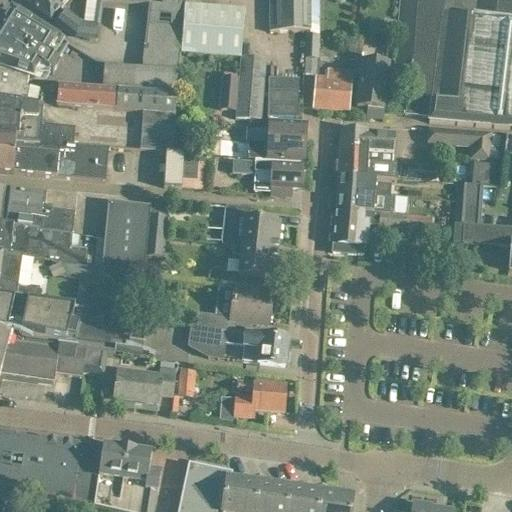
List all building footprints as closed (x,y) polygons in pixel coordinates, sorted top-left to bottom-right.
[(140,5),(141,0),(24,0),(23,2),(59,33),(91,43),(97,43),(99,27),(98,27),(101,1),(140,5)] [(269,0),(269,33),(305,34),(311,34),(310,0),(269,0)] [(511,0),(403,0),(395,65),(411,67),(404,116),(429,119),(428,124),(511,130),(511,0)] [(184,8),(161,5),(150,4),(145,46),(179,50),(184,8)] [(181,54),(240,59),(240,58),(244,12),(184,7),(181,54)] [(14,14),(11,12),(0,30),(0,71),(28,81),(32,82),(40,69),(51,76),(58,65),(57,64),(67,47),(14,14)] [(370,20),(369,36),(393,37),(394,22),(370,20)] [(305,59),(304,75),(319,77),(320,60),(319,60),(320,35),(311,34),(305,34),(303,59),(305,59)] [(240,58),(240,59),(239,80),(223,78),(220,112),(236,113),(236,121),(250,122),(250,130),(246,130),(246,143),(249,144),(248,160),(255,160),(267,161),(303,163),(305,125),(270,123),(262,122),(267,60),(240,58)] [(355,73),(354,77),(360,77),(357,108),(368,110),(367,120),(382,122),(389,64),(356,60),(355,73)] [(354,81),(354,77),(355,73),(328,70),(327,82),(314,81),(312,108),(348,111),(351,81),(354,81)] [(0,100),(38,107),(39,99),(38,94),(25,90),(28,81),(0,71),(0,100)] [(268,80),(268,118),(298,119),(298,81),(268,80)] [(57,107),(143,114),(174,116),(175,95),(68,88),(59,87),(57,107)] [(42,108),(38,107),(0,100),(0,119),(41,125),(42,108)] [(140,152),(166,154),(171,154),(174,119),(174,116),(143,114),(140,152)] [(75,128),(41,125),(0,119),(0,138),(15,140),(14,146),(65,150),(66,147),(74,147),(74,146),(75,128)] [(340,131),(339,149),(368,150),(367,161),(379,163),(379,155),(392,156),(394,135),(340,131)] [(501,136),(456,133),(455,148),(472,149),(471,161),(490,162),(490,160),(499,160),(501,137),(501,136)] [(109,149),(74,146),(74,147),(66,147),(65,150),(14,146),(15,140),(0,138),(0,174),(31,178),(105,184),(106,170),(109,149)] [(337,177),(376,180),(379,181),(379,163),(367,161),(368,150),(339,149),(337,177)] [(165,153),(163,190),(181,190),(182,182),(183,158),(183,155),(171,154),(166,154),(165,153)] [(197,158),(183,158),(182,182),(196,182),(197,158)] [(475,165),(473,187),(500,189),(502,162),(492,161),(491,166),(475,165)] [(244,164),(232,163),(232,175),(255,177),(254,193),(269,194),(269,190),(302,191),(303,167),(244,164)] [(337,177),(336,193),(390,197),(392,187),(376,186),(376,180),(337,177)] [(0,188),(0,226),(41,231),(72,236),(75,213),(44,209),(46,194),(0,188)] [(335,212),(394,217),(395,197),(390,197),(336,193),(335,212)] [(97,239),(93,269),(126,274),(145,276),(147,259),(148,238),(149,217),(150,209),(107,204),(104,240),(97,239)] [(454,226),(463,227),(479,228),(481,208),(455,206),(454,226)] [(233,247),(277,252),(280,223),(249,220),(250,210),(226,207),(223,227),(222,246),(233,247)] [(394,217),(335,212),(334,229),(333,254),(362,258),(363,249),(365,249),(366,226),(379,226),(378,229),(430,232),(431,219),(394,217)] [(166,219),(149,217),(148,238),(164,240),(166,219)] [(0,226),(0,258),(87,268),(89,253),(70,250),(72,236),(41,231),(0,226)] [(509,249),(508,273),(511,272),(511,229),(479,228),(463,227),(462,246),(509,249)] [(148,238),(147,259),(162,260),(164,240),(148,238)] [(277,252),(233,247),(232,256),(240,257),(238,277),(274,281),(277,252)] [(87,268),(0,258),(0,302),(121,319),(126,274),(93,269),(87,268)] [(209,330),(222,332),(236,334),(237,323),(268,327),(272,295),(233,291),(230,318),(198,315),(196,328),(209,330)] [(146,322),(121,319),(0,302),(0,332),(11,335),(22,337),(26,343),(60,349),(86,353),(106,356),(114,357),(115,352),(128,354),(130,347),(143,348),(146,322)] [(143,305),(141,319),(157,321),(160,307),(143,305)] [(200,352),(209,330),(196,328),(191,328),(189,344),(200,352)] [(0,375),(11,335),(0,332),(0,375)] [(236,334),(222,332),(220,344),(243,347),(243,348),(245,348),(243,363),(257,365),(257,366),(265,367),(284,369),(285,366),(288,365),(289,356),(286,354),(288,341),(236,334)] [(22,337),(11,335),(0,375),(0,376),(54,385),(55,376),(60,349),(26,343),(22,337)] [(86,353),(60,349),(55,376),(82,380),(83,373),(84,366),(85,360),(86,353)] [(84,366),(83,373),(103,376),(106,356),(86,353),(85,360),(84,366)] [(117,373),(117,380),(114,400),(158,405),(159,396),(171,398),(174,373),(160,371),(159,379),(117,373)] [(179,372),(178,397),(193,398),(195,373),(179,372)] [(253,413),(283,415),(285,389),(255,387),(255,385),(238,383),(237,396),(238,396),(238,401),(235,400),(233,419),(253,420),(253,413)] [(0,487),(29,494),(93,509),(102,450),(78,447),(79,444),(39,438),(39,441),(15,437),(16,435),(0,432),(0,487)] [(102,447),(102,450),(93,509),(105,511),(153,511),(156,494),(157,494),(160,472),(149,471),(151,455),(102,447)] [(350,511),(352,498),(230,480),(231,475),(189,466),(178,511),(350,511)] [(0,511),(23,511),(29,494),(0,487),(0,511)]
